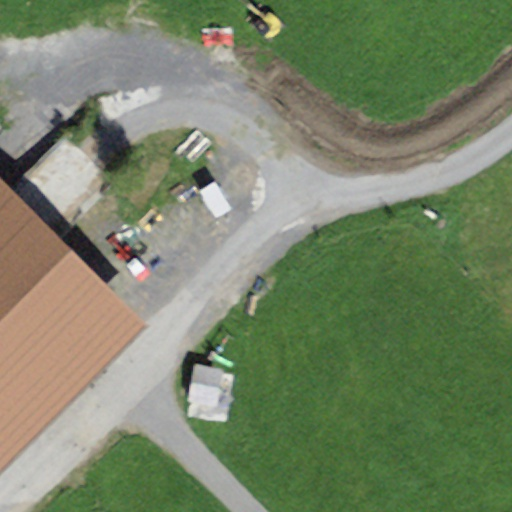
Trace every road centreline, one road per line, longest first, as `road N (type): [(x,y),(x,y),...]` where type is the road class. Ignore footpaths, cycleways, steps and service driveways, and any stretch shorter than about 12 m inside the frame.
road 1 (residential): [(0,506),(117,393),(303,188),(450,197),(511,137)]
road 2 (track): [(90,161),(152,120),(221,118),(271,147),(303,188)]
